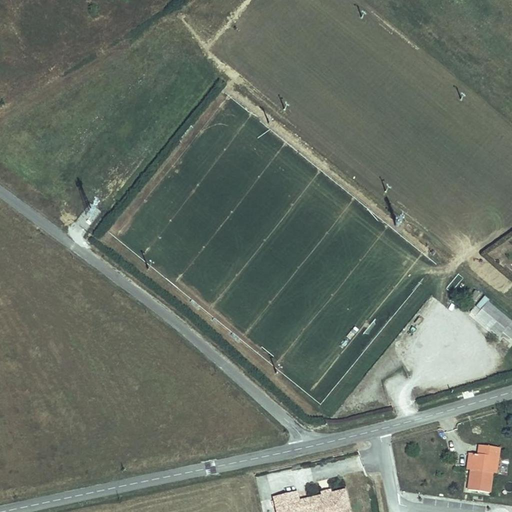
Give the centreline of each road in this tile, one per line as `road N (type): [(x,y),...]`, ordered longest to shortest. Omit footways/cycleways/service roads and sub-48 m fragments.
road 1 (unclassified): [(0,190),(201,345),(306,446)]
road 2 (tertiary): [(2,511),(306,446)]
road 3 (residential): [(377,430),(391,503),(492,511)]
road 4 (tertiary): [(377,430),(511,392)]
